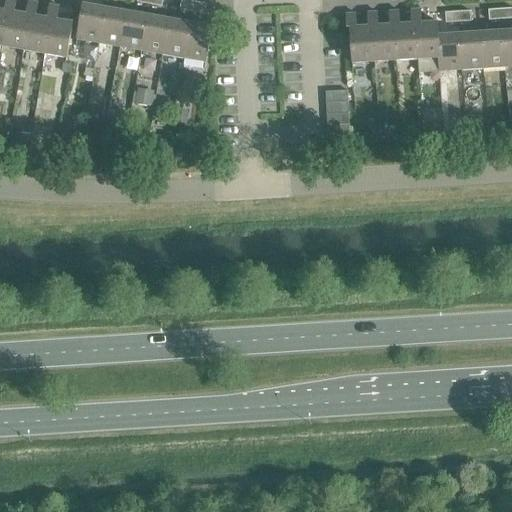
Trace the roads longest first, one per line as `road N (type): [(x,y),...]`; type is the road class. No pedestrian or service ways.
road 1 (secondary): [(511,321),(0,356)]
road 2 (secondary): [(0,421),(511,387)]
road 3 (unclassified): [(235,193),(511,171)]
road 4 (unclassified): [(0,180),(235,193)]
road 5 (residential): [(233,140),(230,0)]
road 6 (residential): [(319,0),(318,137)]
